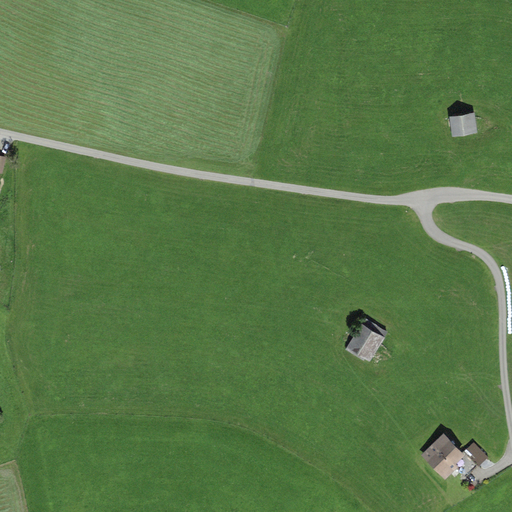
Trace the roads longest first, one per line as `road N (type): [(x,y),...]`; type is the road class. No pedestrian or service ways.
road 1 (unclassified): [(0,132),(164,167),(381,200),(423,199)]
road 2 (unclassified): [(511,422),(501,287),(489,257),(426,221),(423,199)]
